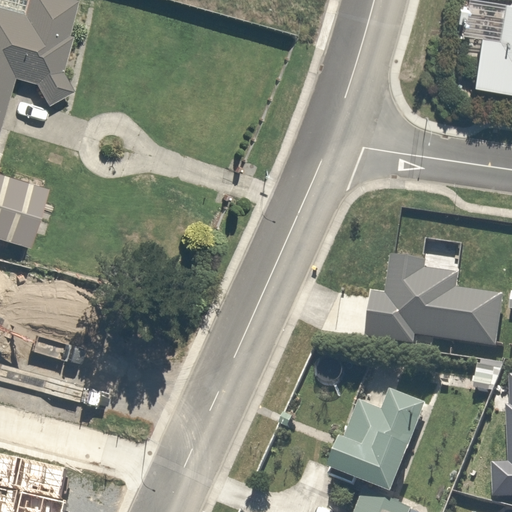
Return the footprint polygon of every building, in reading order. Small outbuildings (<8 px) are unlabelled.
[(81,0),(0,0),(0,113),(10,76),(37,83),(48,106),(74,93),(63,71),(81,0)] [(511,89),(511,0),(509,0),(502,0),(497,36),(479,33),(472,84),(511,89)] [(0,168),(0,233),(22,241),(42,182),(0,168)] [(360,337),(493,346),(497,299),(456,296),(457,273),(423,271),(424,262),(385,259),(382,294),(363,292),(360,337)] [(511,374),(508,374),(510,405),(506,405),(508,462),(492,462),(493,495),(511,494),(511,374)] [(382,411),(362,403),(333,473),(394,498),(432,405),(391,389),(382,411)] [(421,511),(365,489),(355,511),(421,511)]
